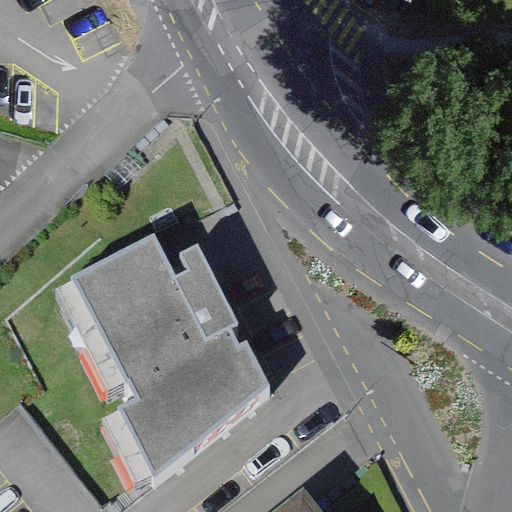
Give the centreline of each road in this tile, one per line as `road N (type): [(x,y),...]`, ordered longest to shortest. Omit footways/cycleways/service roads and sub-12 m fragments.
road 1 (tertiary): [(266,101),(337,182),(511,312)]
road 2 (residential): [(214,9),(128,114),(201,91),(252,86)]
